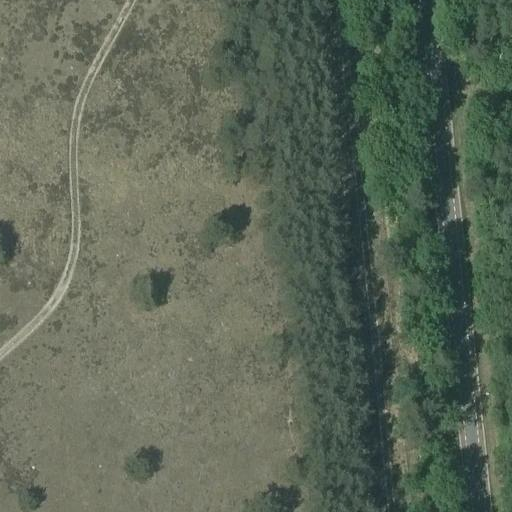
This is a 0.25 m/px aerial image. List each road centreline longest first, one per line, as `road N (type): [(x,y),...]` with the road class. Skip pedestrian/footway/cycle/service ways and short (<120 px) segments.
road 1 (secondary): [(478,511),(424,0)]
road 2 (track): [(342,0),(396,511)]
